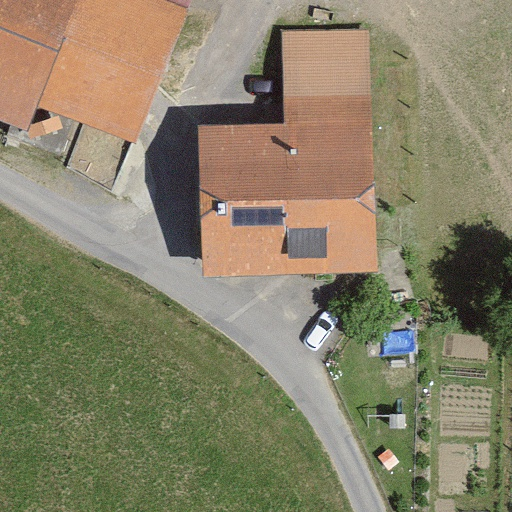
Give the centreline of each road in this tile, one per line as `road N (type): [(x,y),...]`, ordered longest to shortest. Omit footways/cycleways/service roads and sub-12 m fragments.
road 1 (unclassified): [(364,511),(345,459),(263,344),(131,250),(0,177)]
road 2 (track): [(247,0),(218,103),(167,131),(160,172),(168,277)]
